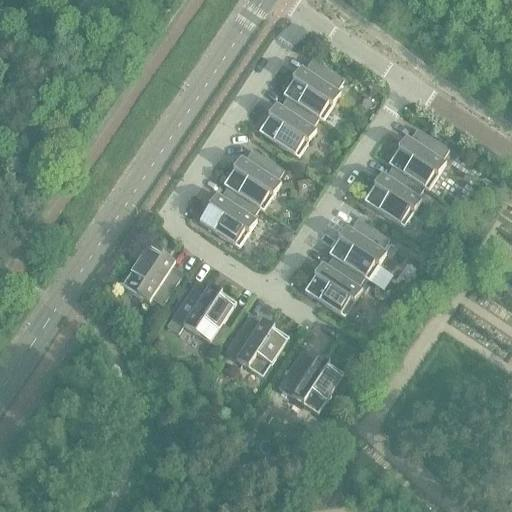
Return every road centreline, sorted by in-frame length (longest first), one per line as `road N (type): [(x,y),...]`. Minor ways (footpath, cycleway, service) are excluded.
road 1 (primary): [(0,381),(258,0)]
road 2 (residential): [(302,16),(166,215),(171,230),(265,293)]
road 3 (residential): [(265,293),(407,85)]
road 4 (unclassified): [(302,16),(407,85)]
road 5 (unclassified): [(407,85),(511,154)]
